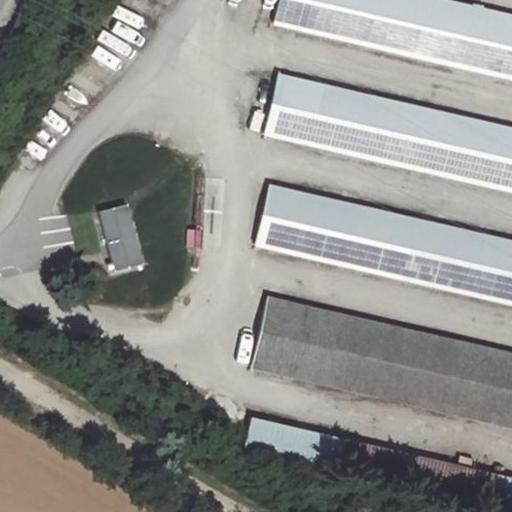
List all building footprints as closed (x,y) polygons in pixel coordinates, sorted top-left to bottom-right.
[(511,13),(454,0),(276,0),(270,24),(511,80),(511,13)] [(511,127),(278,73),(263,136),(511,193),(511,127)] [(511,238),(271,183),(256,247),(511,305),(511,238)] [(145,269),(130,205),(102,212),(117,275),(145,269)] [(186,228),(185,248),(199,248),(199,229),(186,228)] [(202,230),(201,246),(219,246),(219,230),(202,230)] [(511,352),(268,296),(251,370),(511,429),(511,352)] [(511,511),(511,476),(251,415),(243,450),(507,511),(511,511)]
